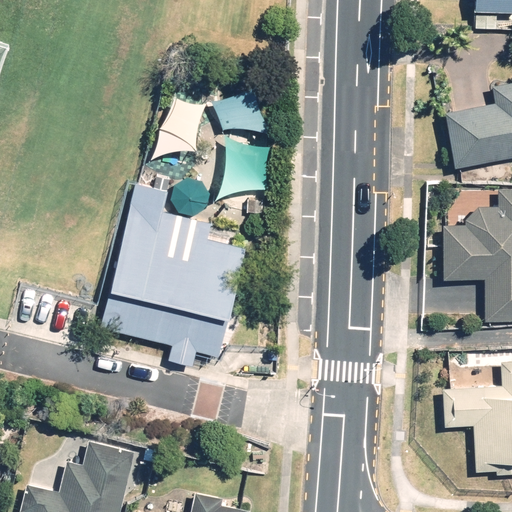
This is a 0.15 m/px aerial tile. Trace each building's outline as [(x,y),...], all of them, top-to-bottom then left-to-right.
[(501,93),(449,108),(458,162),(511,152),(511,78),(498,83),(501,93)] [(179,192),(148,183),(108,322),(214,353),(244,246),(200,234),(205,217),(174,209),(179,192)] [(511,184),(502,184),(502,201),(467,202),(467,220),(446,220),(446,276),(487,276),(487,319),(511,319),(511,184)] [(511,354),(503,355),(503,381),(444,382),(445,422),(479,422),(479,470),(511,469),(511,354)] [(121,511),(137,447),(93,436),(87,460),(70,455),(62,487),(31,479),(25,508),(31,509),(29,511),(121,511)] [(252,511),(254,506),(225,500),(226,493),(199,487),(193,511),(153,511),(137,508),(135,511),(252,511)]
